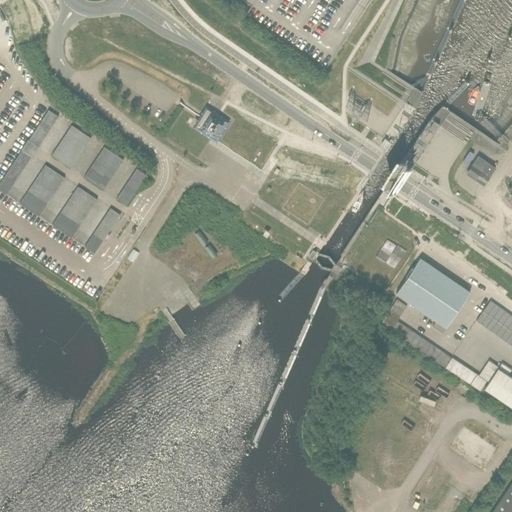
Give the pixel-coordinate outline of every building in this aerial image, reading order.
[(244,0),(248,2),(250,4),(251,5),(246,13),(317,61),(326,67),(369,0),(244,0)] [(48,109),(45,114),(55,120),(58,116),(48,109)] [(261,168),(272,151),(231,123),(210,109),(208,113),(207,113),(204,117),(201,115),(195,124),(217,139),(220,140),(261,168)] [(45,114),(42,118),(52,124),(55,120),(45,114)] [(42,118),(39,122),(49,129),(52,124),(42,118)] [(434,121),(429,127),(435,130),(439,124),(434,121)] [(39,122),(36,127),(46,133),(49,129),(39,122)] [(81,131),(71,124),(68,129),(78,135),(81,131)] [(36,127),(34,131),(43,137),(46,133),(36,127)] [(78,135),(68,129),(65,133),(75,140),(78,135)] [(34,131),(31,135),(40,142),(43,137),(34,131)] [(90,137),(81,131),(78,135),(87,142),(90,137)] [(75,140),(65,133),(62,137),(72,144),(75,140)] [(28,139),(37,146),(40,142),(31,135),(28,139)] [(87,142),(78,135),(75,140),(84,146),(87,142)] [(72,144),(62,137),(59,142),(69,148),(72,144)] [(380,144),(387,149),(391,142),(385,138),(380,144)] [(28,139),(27,139),(24,144),(34,151),(38,146),(37,146),(28,139)] [(84,146),(75,140),(72,144),(81,150),(84,146)] [(69,148),(59,142),(56,146),(66,153),(69,148)] [(34,151),(24,144),(21,148),(22,149),(31,155),(34,151)] [(81,150),(72,144),(69,148),(79,155),(81,150)] [(66,153),(56,146),(53,150),(63,157),(66,153)] [(113,153),(103,146),(101,151),(110,157),(113,153)] [(79,155),(69,148),(66,153),(76,159),(79,155)] [(22,149),(19,153),(28,160),(31,155),(22,149)] [(63,157),(53,150),(51,155),(60,161),(63,157)] [(110,157),(101,151),(98,155),(107,161),(110,157)] [(19,153),(16,158),(25,164),(28,160),(19,153)] [(76,159),(66,153),(63,157),(73,163),(76,159)] [(123,159),(113,153),(110,157),(120,163),(123,159)] [(107,161),(98,155),(95,159),(104,166),(107,161)] [(477,156),(466,172),(484,184),(495,167),(477,156)] [(73,163),(63,157),(60,161),(70,168),(73,163)] [(120,163),(110,157),(107,161),(117,168),(120,163)] [(16,158),(13,162),(23,168),(25,164),(16,158)] [(104,166),(95,159),(92,164),(101,170),(104,166)] [(117,168),(107,161),(104,166),(114,172),(117,168)] [(13,162),(10,166),(20,173),(23,168),(13,162)] [(54,171),(44,164),(41,168),(51,175),(54,171)] [(101,170),(92,164),(89,168),(99,174),(101,170)] [(10,166),(7,171),(17,177),(20,173),(10,166)] [(114,172),(104,166),(101,170),(111,176),(114,172)] [(51,175),(41,168),(38,173),(48,179),(51,175)] [(99,174),(89,168),(86,172),(96,179),(99,174)] [(145,174),(136,168),(133,172),(143,179),(145,174)] [(111,176),(101,170),(99,174),(108,181),(111,176)] [(7,171),(4,175),(14,181),(17,177),(7,171)] [(64,177),(54,171),(51,175),(61,181),(64,177)] [(96,179),(86,172),(83,177),(93,183),(96,179)] [(143,179),(133,172),(130,176),(140,183),(143,179)] [(48,179),(38,173),(36,177),(45,184),(48,179)] [(108,181),(99,174),(96,179),(105,185),(108,181)] [(4,175),(1,179),(11,186),(14,181),(4,175)] [(61,181),(51,175),(48,179),(58,186),(61,181)] [(140,183),(130,176),(127,181),(137,187),(140,183)] [(45,184),(36,177),(33,181),(42,188),(45,184)] [(1,179),(0,180),(0,184),(8,190),(11,186),(1,179)] [(58,186),(48,179),(45,184),(55,190),(58,186)] [(105,185),(96,179),(93,183),(102,189),(105,185)] [(42,188),(33,181),(30,186),(39,192),(42,188)] [(137,187),(127,181),(124,185),(134,192),(137,187)] [(0,184),(0,190),(5,194),(8,190),(0,184)] [(55,190),(45,184),(42,188),(52,194),(55,190)] [(134,192),(124,185),(121,189),(131,196),(134,192)] [(39,192),(30,186),(27,190),(37,197),(39,192)] [(86,192),(77,186),(74,190),(83,197),(86,192)] [(52,194),(42,188),(39,192),(49,199),(52,194)] [(131,196),(121,189),(118,194),(128,200),(131,196)] [(37,197),(27,190),(24,194),(34,201),(37,197)] [(83,197),(74,190),(71,194),(81,201),(83,197)] [(49,199),(39,192),(37,197),(46,203),(49,199)] [(96,199),(86,192),(83,197),(93,203),(96,199)] [(34,201),(24,194),(21,199),(31,205),(34,201)] [(81,201),(71,194),(68,199),(78,205),(81,201)] [(128,200),(118,194),(116,198),(125,205),(128,200)] [(46,203),(37,197),(34,201),(43,207),(46,203)] [(93,203),(83,197),(81,201),(90,207),(93,203)] [(31,205),(21,199),(18,203),(28,209),(31,205)] [(78,205),(68,199),(65,203),(75,210),(78,205)] [(43,207),(34,201),(31,205),(40,212),(43,207)] [(90,207),(81,201),(78,205),(87,212),(90,207)] [(75,210),(65,203),(62,207),(72,214),(75,210)] [(40,212),(31,205),(28,209),(38,216),(40,212)] [(87,212),(78,205),(75,210),(84,216),(87,212)] [(72,214),(62,207),(59,212),(69,218),(72,214)] [(120,214),(110,207),(107,212),(117,218),(120,214)] [(84,216),(75,210),(72,214),(82,220),(84,216)] [(69,218),(59,212),(56,216),(66,223),(69,218)] [(117,218),(107,212),(104,216),(114,222),(117,218)] [(82,220),(72,214),(69,218),(79,225),(82,220)] [(66,223),(56,216),(54,220),(63,227),(66,223)] [(114,222),(104,216),(101,220),(111,227),(114,222)] [(79,225),(69,218),(66,223),(76,229),(79,225)] [(63,227),(54,220),(51,224),(61,230),(63,227)] [(111,227),(101,220),(98,225),(108,231),(111,227)] [(76,229),(66,223),(63,227),(73,233),(76,229)] [(108,231),(98,225),(96,229),(105,235),(108,231)] [(73,233),(63,227),(61,230),(71,237),(73,233)] [(105,235),(96,229),(93,233),(102,240),(105,235)] [(202,245),(207,241),(198,230),(194,234),(202,245)] [(102,240),(93,233),(90,237),(100,244),(102,240)] [(100,244),(90,237),(87,242),(97,248),(100,244)] [(97,248),(87,242),(84,246),(94,252),(97,248)] [(212,257),(217,254),(209,244),(204,247),(212,257)] [(308,256),(312,258),(317,252),(313,249),(308,256)] [(446,327),(470,291),(420,257),(396,293),(446,327)] [(393,304),(403,310),(406,306),(396,299),(393,304)] [(495,304),(490,300),(483,310),(488,314),(495,304)] [(400,315),(403,310),(393,304),(390,309),(400,315)] [(499,307),(495,304),(488,314),(493,317),(499,307)] [(504,311),(499,307),(493,317),(497,320),(504,311)] [(397,320),(400,315),(390,309),(380,323),(390,330),(397,320)] [(488,314),(483,310),(476,320),(481,323),(488,314)] [(509,314),(504,311),(497,320),(502,324),(509,314)] [(493,317),(488,314),(481,323),(486,327),(493,317)] [(511,320),(511,316),(509,314),(502,324),(507,327),(511,320)] [(497,320),(493,317),(486,327),(491,330),(497,320)] [(402,324),(397,320),(390,330),(395,333),(402,324)] [(432,325),(442,332),(445,327),(436,320),(432,325)] [(502,324),(497,320),(491,330),(495,334),(502,324)] [(395,333),(400,336),(406,327),(402,324),(395,333)] [(507,327),(502,324),(495,334),(500,337),(507,327)] [(400,336),(405,340),(411,330),(406,327),(400,336)] [(511,330),(507,327),(500,337),(505,340),(511,330)] [(411,330),(405,340),(410,343),(416,334),(411,330)] [(410,343),(415,346),(421,337),(416,334),(410,343)] [(426,340),(421,337),(415,346),(420,350),(426,340)] [(420,350),(425,353),(431,344),(426,340),(420,350)] [(436,347),(431,344),(425,353),(430,356),(436,347)] [(441,350),(436,347),(430,356),(435,360),(441,350)] [(446,354),(441,350),(435,360),(439,363),(446,354)] [(451,357),(446,354),(439,363),(444,366),(451,357)] [(452,356),(445,366),(450,370),(456,360),(452,356)] [(456,360),(450,370),(455,373),(461,363),(456,360)] [(488,360),(485,365),(495,372),(498,368),(498,367),(488,360)] [(461,363),(455,373),(460,376),(466,366),(461,363)] [(498,367),(498,368),(508,374),(510,370),(511,369),(501,363),(498,367)] [(485,365),(482,370),(492,376),(495,372),(485,365)] [(466,366),(460,376),(464,380),(471,370),(466,366)] [(511,406),(511,377),(508,374),(498,368),(495,372),(492,376),(488,381),(484,387),(511,406)] [(471,370),(464,380),(469,383),(476,373),(471,370)] [(482,370),(478,375),(481,376),(486,380),(488,381),(492,376),(482,370)] [(476,373),(469,383),(474,386),(481,376),(478,375),(476,373)] [(481,376),(474,386),(479,390),(486,380),(481,376)] [(441,407),(447,397),(428,385),(421,395),(441,407)] [(411,402),(437,412),(439,406),(413,396),(411,402)] [(461,427),(450,443),(485,467),(496,450),(461,427)] [(511,511),(511,481),(491,511),(511,511)]
